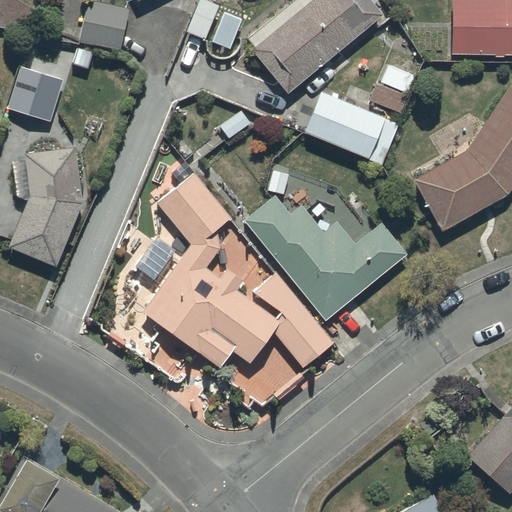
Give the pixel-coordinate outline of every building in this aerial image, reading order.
[(287,95),(381,17),(366,0),(300,0),(249,43),(256,50),(252,53),(287,95)] [(511,48),(511,0),(452,0),(452,48),(495,48),(495,51),(504,51),(503,48),(511,48)] [(219,9),(200,1),(186,35),(205,43),(219,9)] [(120,54),(128,11),(88,4),(80,46),(120,54)] [(409,96),(417,78),(389,66),(381,84),(409,96)] [(50,124),(62,83),(20,71),(8,111),(50,124)] [(506,187),(511,178),(511,77),(511,78),(467,141),(413,171),(441,223),(506,187)] [(401,115),(408,98),(378,86),(371,102),(401,115)] [(382,165),(398,126),(321,94),(305,133),(382,165)] [(80,212),(73,155),(24,161),(25,172),(11,174),(15,210),(26,209),(8,254),(53,274),(80,212)] [(302,360),(331,337),(277,266),(252,285),(280,304),(275,311),(235,283),(243,272),(226,260),(219,270),(205,261),(219,241),(216,221),(229,210),(192,165),(156,194),(190,238),(143,305),(219,360),(231,343),(249,355),(272,322),(302,360)] [(244,213),(325,313),(407,247),(382,216),(354,238),(337,216),(323,227),(301,199),(289,208),(274,189),(244,213)] [(511,494),(511,408),(466,462),(508,499),(511,494)] [(58,465),(25,446),(0,490),(0,497),(25,511),(115,511),(120,504),(57,468),(58,465)] [(439,511),(431,498),(406,511),(439,511)]
